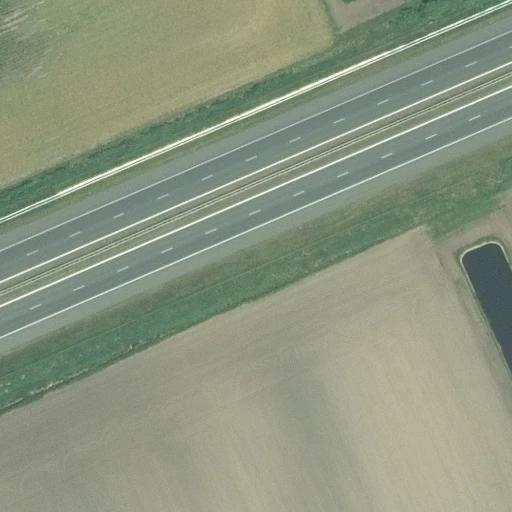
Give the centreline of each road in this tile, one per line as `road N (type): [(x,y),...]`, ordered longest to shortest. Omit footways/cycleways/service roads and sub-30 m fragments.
road 1 (motorway): [(511,49),(0,269)]
road 2 (motorway): [(0,324),(511,104)]
